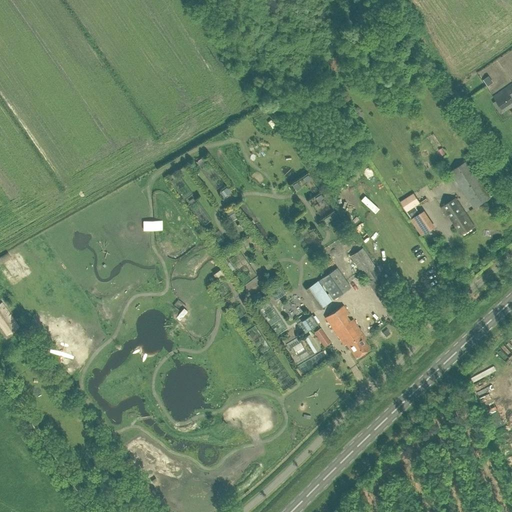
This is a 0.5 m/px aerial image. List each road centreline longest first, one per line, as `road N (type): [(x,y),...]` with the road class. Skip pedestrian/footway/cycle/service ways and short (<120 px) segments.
road 1 (unclassified): [(240,511),(511,257)]
road 2 (primary): [(291,511),(511,300)]
